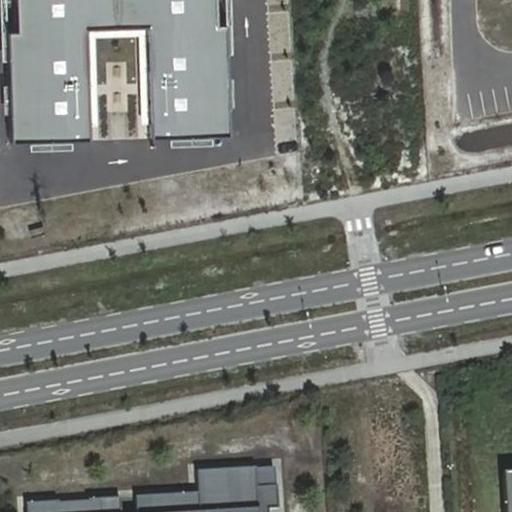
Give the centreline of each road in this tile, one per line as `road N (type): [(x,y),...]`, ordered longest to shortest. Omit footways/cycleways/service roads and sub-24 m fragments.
road 1 (secondary): [(0,395),(511,298)]
road 2 (secondary): [(511,253),(0,350)]
